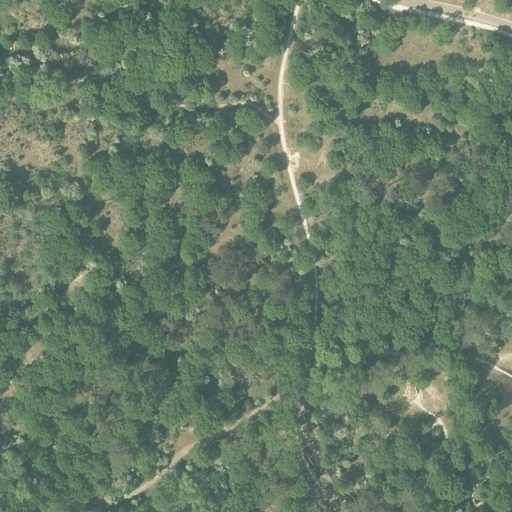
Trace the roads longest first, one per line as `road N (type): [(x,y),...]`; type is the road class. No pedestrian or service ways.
road 1 (track): [(279,124),(248,102),(162,109),(106,77),(0,100)]
road 2 (track): [(98,511),(297,387)]
